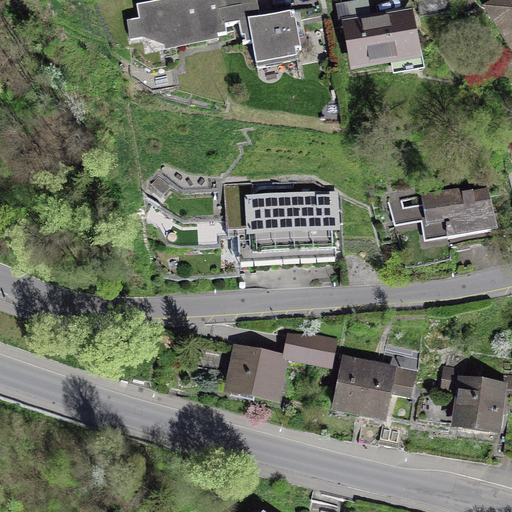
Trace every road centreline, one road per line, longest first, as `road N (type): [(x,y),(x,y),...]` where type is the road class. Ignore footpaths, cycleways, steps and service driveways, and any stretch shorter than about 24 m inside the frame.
road 1 (tertiary): [(511,509),(323,468),(0,369)]
road 2 (residential): [(511,277),(434,293),(122,313),(85,310),(0,281)]
